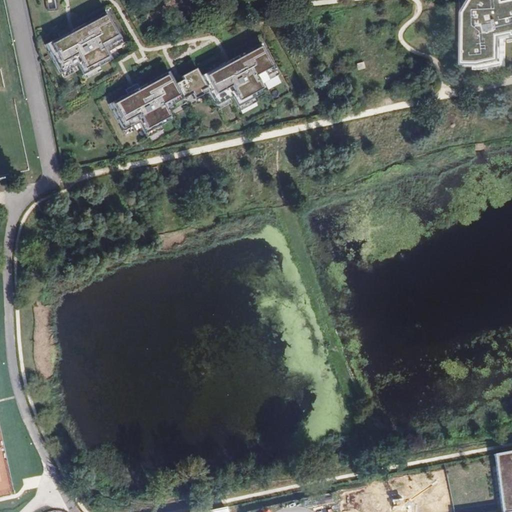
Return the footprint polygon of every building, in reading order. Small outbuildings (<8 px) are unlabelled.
[(479,18),(479,5),(464,5),(464,18),(479,18)] [(58,76),(74,67),(80,77),(96,69),(109,62),(105,54),(102,50),(118,41),(103,14),(67,33),(68,36),(58,41),(57,39),(42,47),(58,76)] [(55,36),(57,39),(67,33),(65,30),(55,36)] [(102,50),(105,54),(121,46),(118,41),(102,50)] [(121,133),(136,125),(142,136),(157,128),(171,121),(167,114),(164,109),(180,101),(189,96),(192,101),(206,94),(213,108),(226,101),(229,99),(235,109),(251,100),(264,94),(260,86),(257,82),(273,73),(258,45),(222,65),(211,71),(197,78),(193,71),(179,79),(180,82),(172,86),(166,74),(136,90),(124,97),(106,106),(121,133)] [(220,62),(209,68),(211,71),(222,65),(220,62)] [(257,82),(260,86),(275,77),(273,73),(257,82)] [(134,85),(121,92),(124,97),(136,90),(134,85)] [(253,105),(251,100),(235,109),(237,113),(253,105)] [(180,101),(164,109),(167,114),(183,105),(180,101)] [(229,105),(226,101),(213,108),(215,112),(229,105)] [(159,132),(157,128),(142,136),(144,141),(159,132)] [(511,511),(511,453),(490,457),(496,511),(511,511)]
